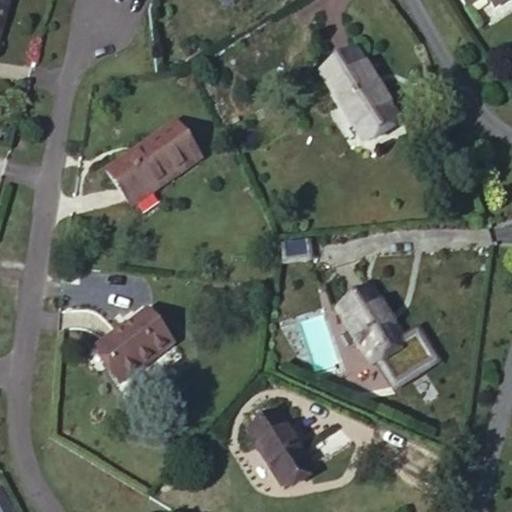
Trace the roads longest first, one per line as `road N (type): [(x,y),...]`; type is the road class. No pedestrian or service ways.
road 1 (residential): [(98,11),(77,55),(27,303),(20,428),(52,511)]
road 2 (residential): [(511,140),(496,132),(416,0)]
